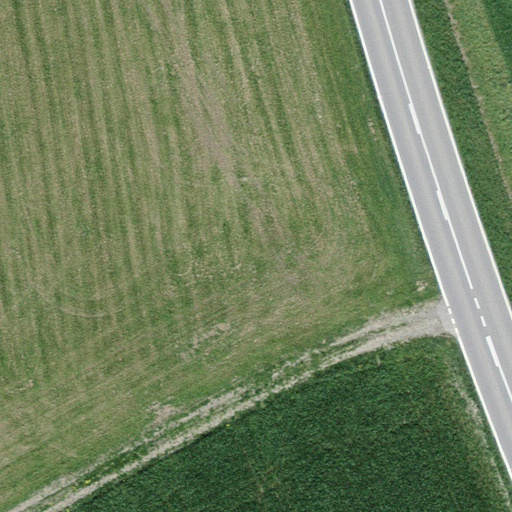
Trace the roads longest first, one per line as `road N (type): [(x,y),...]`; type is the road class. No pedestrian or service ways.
road 1 (track): [(476,305),(325,351),(31,511)]
road 2 (tertiary): [(380,0),(511,396)]
